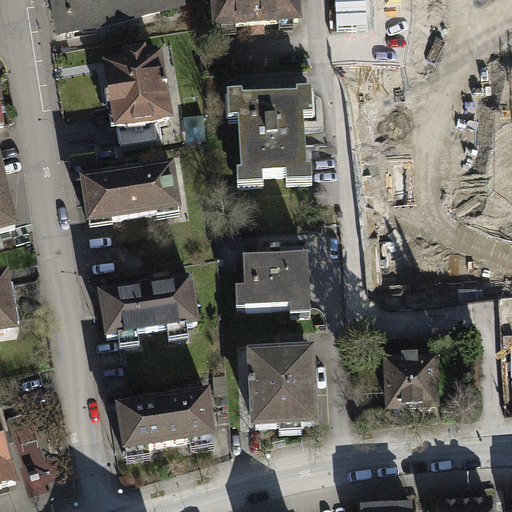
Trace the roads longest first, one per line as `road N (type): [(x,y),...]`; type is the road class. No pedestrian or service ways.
road 1 (residential): [(21,25),(95,511)]
road 2 (residential): [(511,451),(344,468),(153,511)]
